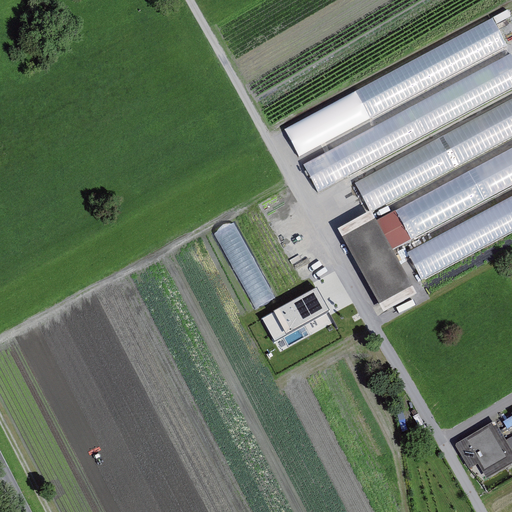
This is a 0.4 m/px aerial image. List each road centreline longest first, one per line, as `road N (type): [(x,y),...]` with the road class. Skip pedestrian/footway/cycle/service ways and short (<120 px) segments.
road 1 (track): [(192,0),(357,296)]
road 2 (residential): [(484,511),(357,296)]
